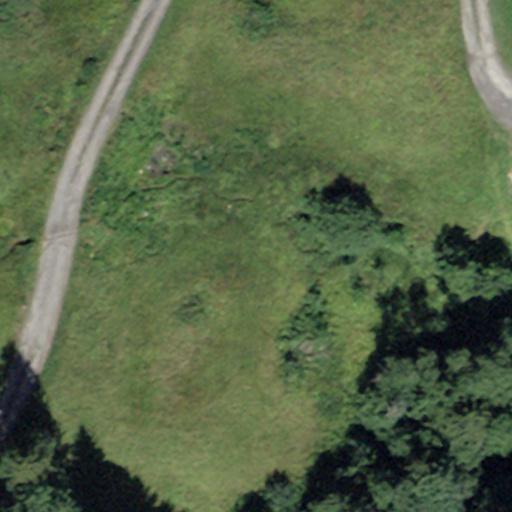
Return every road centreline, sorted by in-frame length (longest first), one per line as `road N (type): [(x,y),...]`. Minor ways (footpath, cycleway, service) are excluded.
road 1 (track): [(152,0),(84,159),(0,402)]
road 2 (track): [(511,120),(473,81),(455,0)]
